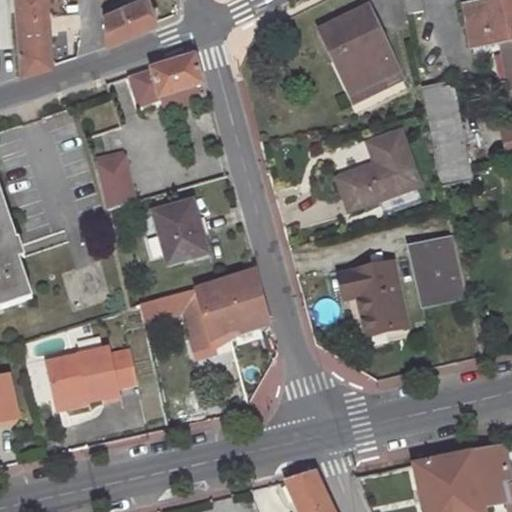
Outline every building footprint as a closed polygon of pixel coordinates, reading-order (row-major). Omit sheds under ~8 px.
[(45,0),(14,0),(22,78),(51,68),(45,0)] [(103,0),(108,45),(154,24),(146,0),(142,0),(114,12),(113,0),(103,0)] [(421,0),(405,0),(409,15),(424,12),(421,0)] [(511,0),(497,0),(481,3),(484,20),(474,22),(475,28),(466,30),(471,50),(502,43),(511,88),(511,87),(511,0)] [(368,5),(320,30),(335,58),(345,53),(365,86),(399,69),(368,5)] [(345,53),(335,58),(353,92),(365,86),(345,53)] [(194,58),(133,77),(129,78),(139,109),(159,102),(202,87),(194,58)] [(454,83),(422,90),(425,107),(442,190),(476,184),(457,96),(454,83)] [(159,102),(164,117),(207,102),(202,87),(159,102)] [(511,124),(501,127),(508,166),(511,164),(511,124)] [(399,132),(367,146),(374,165),(338,180),(350,212),(419,184),(399,132)] [(100,170),(108,212),(135,204),(127,164),(100,170)] [(0,189),(0,305),(32,296),(14,240),(16,239),(0,189)] [(192,200),(150,211),(164,260),(206,248),(192,200)] [(456,255),(452,235),(408,247),(424,305),(466,295),(456,255)] [(391,263),(339,277),(346,302),(362,297),(365,307),(360,308),(368,338),(409,327),(391,263)] [(159,300),(160,303),(163,313),(180,309),(190,349),(271,326),(255,271),(159,300)] [(180,309),(163,313),(174,354),(190,349),(180,309)] [(45,364),(56,413),(89,405),(88,400),(117,394),(116,389),(109,353),(108,349),(45,364)] [(133,386),(125,350),(109,353),(116,389),(133,386)] [(0,424),(16,420),(7,379),(0,380),(0,424)] [(504,448),(414,468),(423,511),(484,511),(483,509),(508,503),(511,502),(511,483),(507,461),(504,448)] [(333,511),(318,476),(287,483),(300,511),(333,511)]
